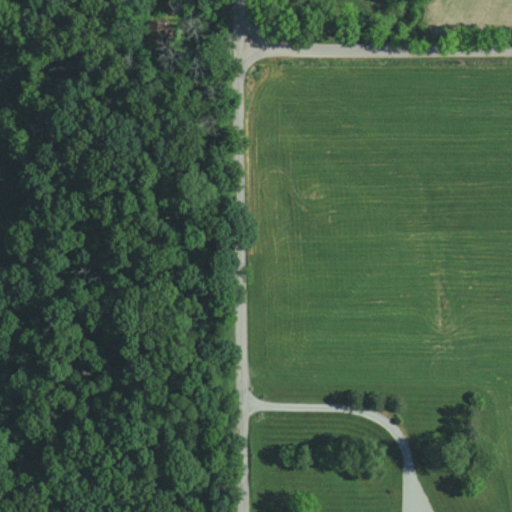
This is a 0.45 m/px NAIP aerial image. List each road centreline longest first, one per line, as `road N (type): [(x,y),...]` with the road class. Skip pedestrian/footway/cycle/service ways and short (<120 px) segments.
road 1 (residential): [(244,511),(237,0)]
road 2 (residential): [(238,42),(511,42)]
